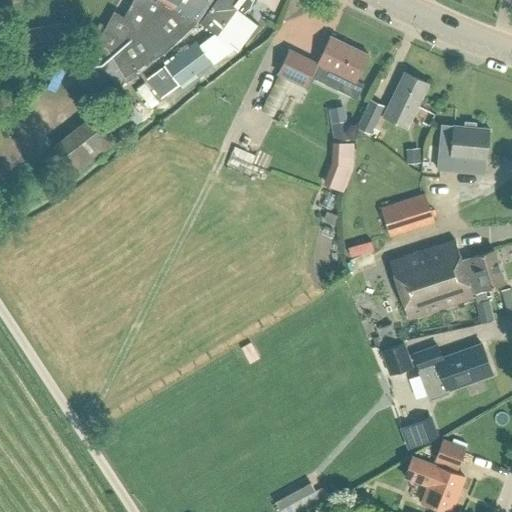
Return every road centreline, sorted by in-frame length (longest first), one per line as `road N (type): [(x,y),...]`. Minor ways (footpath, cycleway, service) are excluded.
road 1 (unclassified): [(133,511),(0,307)]
road 2 (tertiary): [(511,50),(394,0)]
